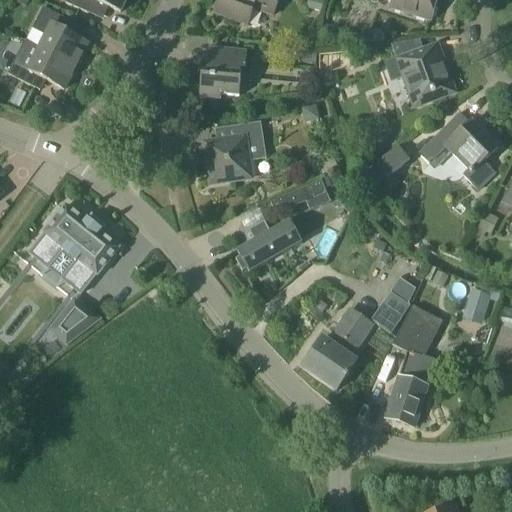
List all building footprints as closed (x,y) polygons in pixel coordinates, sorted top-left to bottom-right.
[(126,0),(67,0),(65,4),(88,14),(94,1),(121,13),(126,0)] [(219,0),(214,13),(247,26),(253,9),(273,16),(278,0),(219,0)] [(393,0),(390,8),(430,21),(437,0),(393,0)] [(46,37),(40,49),(76,67),(77,65),(80,64),(84,58),(82,55),(88,44),(64,32),(69,22),(43,8),(32,30),(46,37)] [(436,48),(389,65),(386,66),(386,67),(389,66),(391,79),(405,77),(415,107),(453,93),(436,48)] [(76,67),(40,49),(34,61),(20,54),(9,76),(35,89),(40,78),(64,91),(69,81),(72,80),(76,73),(75,70),(76,67)] [(199,98),(220,100),(221,96),(234,97),(236,81),(240,81),(241,67),(245,67),(247,53),(209,49),(206,78),(201,77),(199,98)] [(317,72),(319,89),(331,88),(329,70),(317,72)] [(432,143),(442,153),(446,149),(469,172),(464,177),(478,191),(495,174),(484,163),(498,149),(471,122),(469,124),(460,115),(432,143)] [(205,145),(208,167),(206,167),(209,187),(229,184),(229,182),(251,179),(246,149),(258,147),(255,125),(234,128),(234,129),(235,129),(237,140),(205,145)] [(376,164),(386,178),(386,179),(409,163),(398,148),(376,164)] [(339,172),(330,176),(328,177),(332,186),(343,181),(339,172)] [(271,203),(276,216),(306,203),(310,212),(331,203),(325,189),(322,182),(295,193),(271,203)] [(511,184),(503,201),(502,203),(511,208),(511,184)] [(76,263),(62,281),(80,295),(96,276),(97,277),(119,250),(99,234),(101,232),(100,231),(98,233),(87,224),(89,222),(87,221),(85,223),(66,207),(44,234),(45,235),(30,255),(48,270),(62,252),(63,253),(64,252),(75,261),(74,262),(76,263)] [(257,227),(275,258),(276,260),(302,245),(290,223),(271,234),(265,223),(257,227)] [(257,227),(249,231),(255,242),(238,252),(240,257),(236,260),(243,272),(247,270),(250,275),(276,260),(275,258),(257,227)] [(436,270),(428,266),(422,281),(430,284),(436,270)] [(399,279),(391,293),(409,306),(416,290),(399,279)] [(483,322),(490,297),(471,291),(463,315),(483,322)] [(409,306),(391,293),(371,322),(392,336),(411,307),(409,306)] [(155,300),(159,307),(165,303),(160,296),(155,300)] [(100,321),(74,301),(49,332),(66,346),(100,321)] [(386,420),(415,429),(429,387),(428,386),(436,362),(425,359),(444,323),(413,307),(392,347),(407,354),(386,420)] [(303,368),(337,392),(346,379),(347,379),(349,376),(348,376),(357,363),(351,359),(373,327),(350,311),(328,343),(322,339),(303,368)] [(496,326),(496,329),(511,333),(511,319),(500,317),(496,326)]
